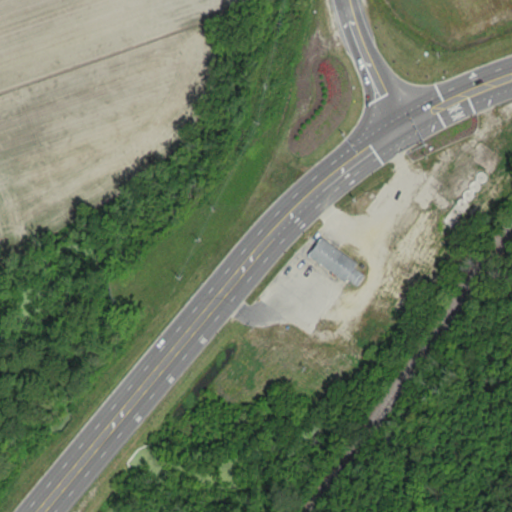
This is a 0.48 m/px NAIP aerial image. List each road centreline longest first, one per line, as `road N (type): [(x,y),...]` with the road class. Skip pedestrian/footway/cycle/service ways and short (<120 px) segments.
road 1 (trunk): [(32,511),(288,208),(402,126)]
road 2 (secondary): [(402,126),(345,0)]
